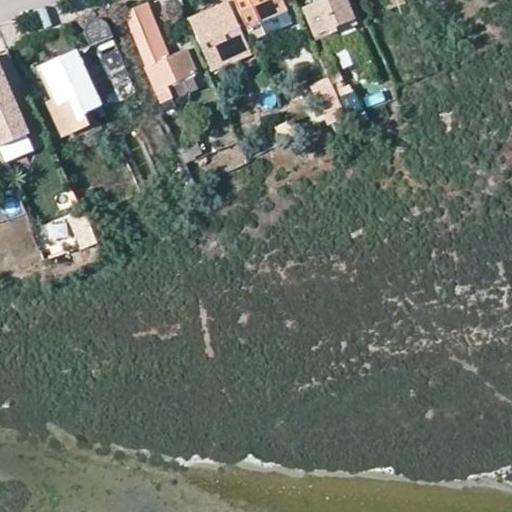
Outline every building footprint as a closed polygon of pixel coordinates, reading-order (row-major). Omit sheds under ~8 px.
[(281,0),(236,0),(248,26),(286,9),(281,0)] [(349,0),(319,0),(304,7),(316,34),(328,29),(331,34),(340,30),(337,25),(357,17),(349,0)] [(225,3),(189,19),(212,72),(237,60),(231,46),(241,41),(225,3)] [(171,58),(148,4),(140,7),(163,61),(171,58)] [(160,91),(200,74),(189,50),(171,58),(163,61),(140,7),(126,13),(153,76),(160,91)] [(124,99),(138,93),(128,70),(118,50),(112,36),(108,26),(106,23),(103,20),(98,17),(87,21),(85,27),(85,32),(85,36),(90,46),(77,53),(103,109),(124,99)] [(105,114),(103,109),(77,53),(71,55),(41,69),(54,100),(58,106),(50,110),(62,135),(105,114)] [(0,145),(32,132),(0,58),(0,57),(0,145)] [(330,76),(311,84),(327,125),(346,117),(330,76)] [(58,106),(54,100),(48,104),(50,110),(58,106)] [(0,204),(5,218),(22,211),(16,195),(0,201),(0,204)] [(43,260),(66,257),(64,243),(40,247),(43,260)]
